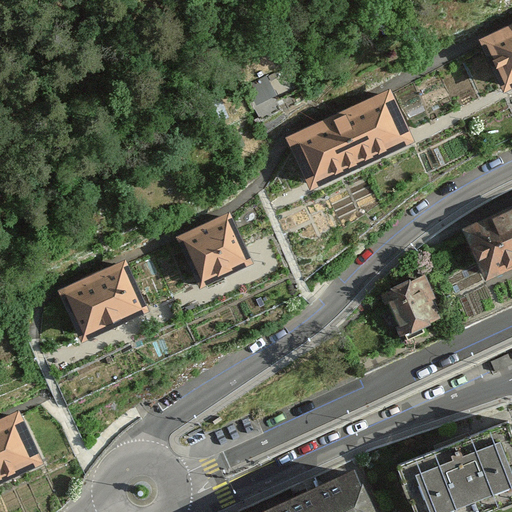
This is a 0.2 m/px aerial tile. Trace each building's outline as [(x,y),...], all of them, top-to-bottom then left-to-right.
[(511,36),(490,46),(508,84),(511,82),(511,36)] [(293,142),(311,182),(408,138),(390,98),(293,142)] [(511,211),(464,233),(489,288),(511,277),(511,211)] [(228,220),(189,238),(208,279),(247,260),(228,220)] [(87,282),(64,292),(84,338),(143,312),(122,266),(101,276),(87,282)] [(425,280),(382,299),(403,346),(446,327),(425,280)] [(13,416),(0,421),(0,477),(34,463),(13,416)] [(511,511),(511,432),(402,476),(415,511),(511,511)] [(264,511),(373,511),(353,470),(317,487),(264,511)]
